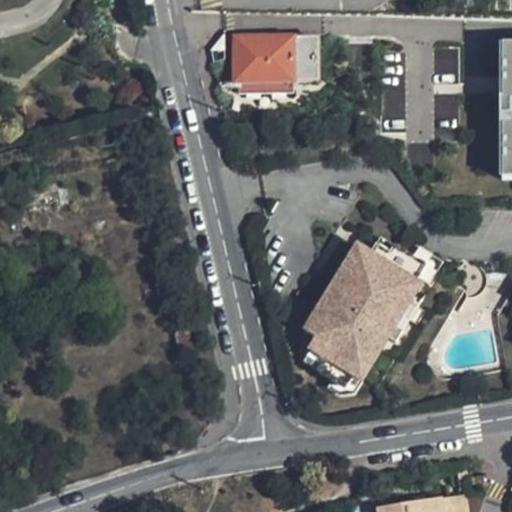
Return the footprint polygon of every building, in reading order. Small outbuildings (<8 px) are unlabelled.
[(316,81),(316,37),(238,37),(236,81),(237,81),(294,82),(316,81)] [(294,92),(294,82),(237,81),(237,91),(294,92)] [(114,130),(0,154),(0,184),(120,160),(114,130)] [(390,252),(394,246),(379,237),(376,244),(390,252)] [(427,290),(443,264),(418,249),(413,257),(394,246),(390,252),(376,244),(370,254),(356,246),(337,277),(359,291),(349,307),(343,304),(337,313),(344,317),(333,334),(311,320),(304,331),(315,338),(307,350),(310,352),(323,360),(317,370),(333,380),(345,387),(351,378),(361,384),(370,370),(355,361),(368,339),(378,336),(388,342),(395,331),(389,327),(403,304),(409,308),(416,296),(410,292),(416,283),(427,290)] [(359,291),(337,277),(311,320),(333,334),(344,317),(337,313),(343,304),(349,307),(359,291)] [(389,327),(395,331),(409,308),(403,304),(389,327)] [(355,361),(370,370),(388,342),(378,336),(368,339),(355,361)] [(323,360),(310,352),(304,362),(317,370),(323,360)] [(345,387),(333,380),(328,389),(341,397),(355,394),(361,384),(351,378),(345,387)] [(483,478),(471,479),(472,486),(484,484),(483,478)] [(447,494),(450,511),(475,511),(472,490),(447,494)] [(450,511),(447,494),(384,505),(385,511),(450,511)]
